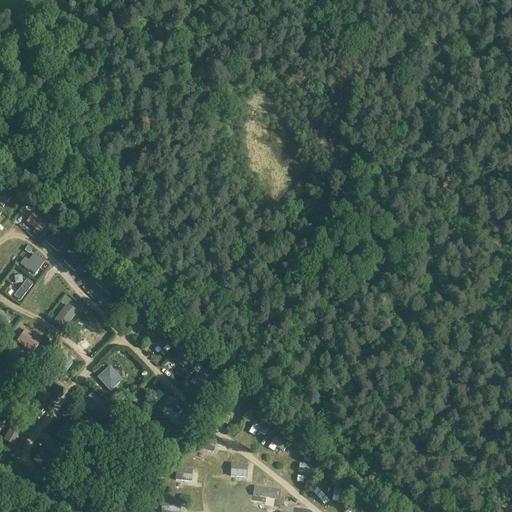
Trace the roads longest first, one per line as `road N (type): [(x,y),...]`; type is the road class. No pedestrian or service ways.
road 1 (unknown): [(117,511),(49,478),(26,463),(24,452),(103,352),(126,342)]
road 2 (track): [(0,129),(59,54),(124,0)]
